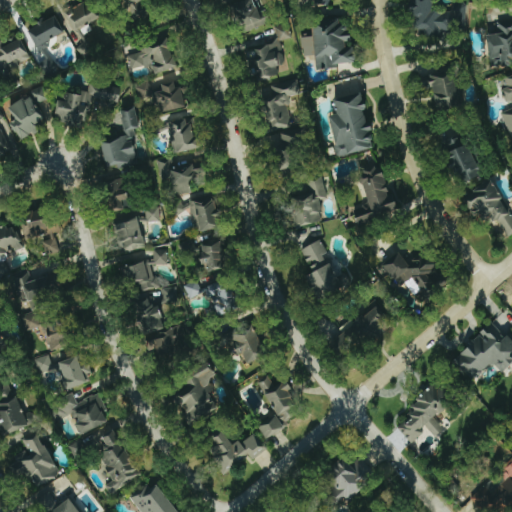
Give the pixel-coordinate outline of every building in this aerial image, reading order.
[(92,0),(74,9),(76,15),(69,18),(75,31),(102,19),(93,0),(92,0)] [(139,2),(144,0),(127,0),(134,17),(143,14),(139,2)] [(256,0),(243,0),(234,3),(243,32),(272,24),(269,11),(260,14),(256,0)] [(439,15),(436,1),(413,7),(420,39),(459,30),(456,16),(453,17),(452,12),(439,15)] [(30,30),(40,51),(50,46),(48,42),(66,33),(58,17),(30,30)] [(319,69),(358,64),(356,47),(350,48),(347,17),(325,20),(326,27),(314,28),(315,37),(302,38),(305,57),(317,56),(319,69)] [(490,36),(496,69),(511,65),(511,21),(501,23),(502,34),(490,36)] [(280,75),(279,66),(285,65),(282,41),(293,40),(291,26),(277,27),(278,42),(253,45),(257,77),(280,75)] [(32,60),(22,40),(6,48),(3,41),(0,42),(0,66),(8,82),(17,78),(12,69),(32,60)] [(178,69),(171,42),(128,52),(132,70),(154,65),(156,74),(178,69)] [(439,111),(462,108),(456,67),(430,70),(432,88),(435,87),(439,111)] [(511,78),(502,82),(511,106),(511,113),(503,117),(511,138),(511,137),(511,78)] [(302,95),(299,81),(266,87),(274,131),(293,127),(288,97),(302,95)] [(190,107),(185,87),(178,89),(176,82),(152,88),(151,83),(139,85),(142,100),(155,98),(159,114),(190,107)] [(87,128),(92,102),(117,106),(120,88),(91,83),(88,95),(71,92),(70,102),(61,101),(58,124),(87,128)] [(11,124),(23,141),(40,130),(37,125),(53,115),(46,103),(51,99),(43,87),(10,108),(18,120),(11,124)] [(341,158),(377,149),(367,110),(368,110),(364,93),(337,100),(340,115),(331,117),(341,158)] [(125,139),(105,141),(107,166),(138,164),(135,129),(140,129),(138,108),(123,109),(125,139)] [(201,149),(195,118),(169,123),(175,154),(201,149)] [(0,158),(12,153),(0,128),(0,158)] [(463,185),(484,175),(464,130),(443,140),(463,185)] [(167,197),(193,191),(192,185),(202,183),(201,177),(209,176),(206,160),(175,167),(172,157),(159,160),(167,197)] [(362,170),(370,206),(356,209),(360,229),(403,221),(398,195),(391,196),(385,166),(362,170)] [(118,211),(133,207),(126,179),(111,183),(118,211)] [(328,200),(325,180),(305,183),(307,192),(293,195),(297,227),(325,223),(321,201),(328,200)] [(466,198),(482,225),(496,217),(508,238),(511,235),(511,212),(494,182),(466,198)] [(221,228),(219,217),(220,217),(216,195),(190,200),(192,207),(196,232),(221,228)] [(147,209),(148,223),(162,222),(160,207),(147,209)] [(30,240),(42,237),(47,257),(61,253),(56,233),(55,233),(49,209),(23,216),(30,240)] [(120,219),(121,250),(144,250),(143,219),(120,219)] [(0,257),(25,248),(16,223),(0,228),(0,257)] [(206,272),(226,270),(224,240),(204,242),(206,272)] [(303,250),(314,274),(310,277),(321,300),(354,285),(349,274),(340,278),(322,241),(303,250)] [(449,282),(425,247),(406,260),(402,253),(382,266),(398,289),(414,277),(427,296),(449,282)] [(129,266),(135,294),(162,287),(166,305),(182,302),(178,287),(172,288),(169,276),(156,279),(153,267),(171,263),(167,249),(154,252),(156,260),(129,266)] [(0,277),(11,270),(3,258),(0,260),(0,277)] [(33,310),(54,303),(51,294),(63,290),(58,273),(24,285),(33,310)] [(203,289),(208,303),(214,301),(219,317),(242,310),(232,279),(203,289)] [(204,294),(199,281),(186,286),(191,299),(204,294)] [(160,367),(187,359),(178,330),(169,333),(160,305),(163,304),(160,295),(139,302),(160,367)] [(391,331),(378,309),(348,326),(349,328),(333,336),(341,349),(354,342),(358,349),(391,331)] [(0,325),(7,317),(0,310),(0,357),(13,343),(0,331),(0,325)] [(52,351),(72,344),(64,320),(42,328),(37,313),(22,317),(27,333),(32,331),(36,344),(49,341),(52,351)] [(472,380),(496,364),(502,372),(511,365),(511,334),(511,335),(506,339),(497,325),(466,345),(470,350),(457,358),(472,380)] [(243,365),(266,359),(258,327),(235,333),(243,365)] [(38,359),(41,373),(54,370),(51,356),(38,359)] [(60,365),(71,391),(89,383),(78,357),(60,365)] [(217,377),(212,367),(190,376),(197,391),(181,398),(191,422),(218,410),(211,392),(216,390),(211,379),(217,377)] [(282,424),(302,413),(290,393),(294,390),(286,377),(275,384),(271,378),(260,385),(282,424)] [(30,427),(11,378),(0,382),(0,401),(12,434),(30,427)] [(411,444),(430,432),(435,439),(446,432),(437,418),(456,405),(441,383),(418,398),(421,403),(409,412),(413,419),(400,427),(411,444)] [(83,436),(110,424),(105,413),(108,411),(100,393),(79,403),(75,395),(51,406),(58,421),(73,414),(83,436)] [(269,440),(287,429),(279,416),(261,426),(269,440)] [(143,477),(117,430),(96,442),(118,480),(107,486),(111,495),(143,477)] [(62,475),(39,432),(24,441),(31,455),(11,466),(16,476),(28,470),(33,479),(36,478),(41,486),(62,475)] [(223,469),(250,455),(242,441),(234,445),(227,433),(210,442),(223,469)] [(233,444),(245,440),(250,454),(262,450),(257,433),(232,441),(233,444)] [(372,467),(342,460),(333,497),(363,504),(372,467)] [(511,464),(472,500),(482,511),(503,511),(511,504),(511,464)] [(179,511),(159,485),(153,490),(149,484),(131,497),(142,511),(179,511)] [(81,511),(71,499),(55,511),(81,511)]
